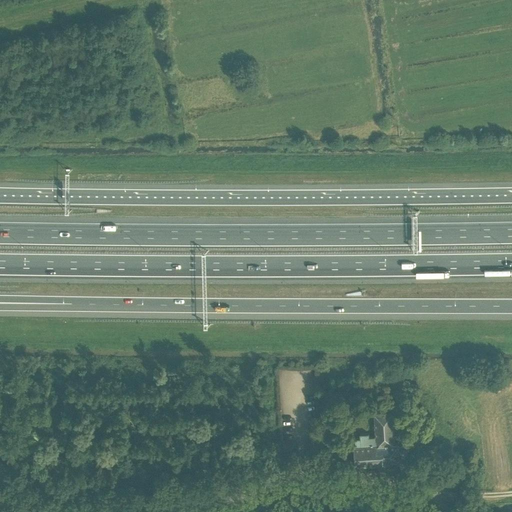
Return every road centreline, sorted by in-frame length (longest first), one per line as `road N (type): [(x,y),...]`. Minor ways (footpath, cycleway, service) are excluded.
road 1 (motorway): [(511,232),(0,233)]
road 2 (motorway): [(0,264),(511,263)]
road 3 (motorway): [(511,199),(0,199)]
road 4 (motorway): [(72,304),(511,307)]
